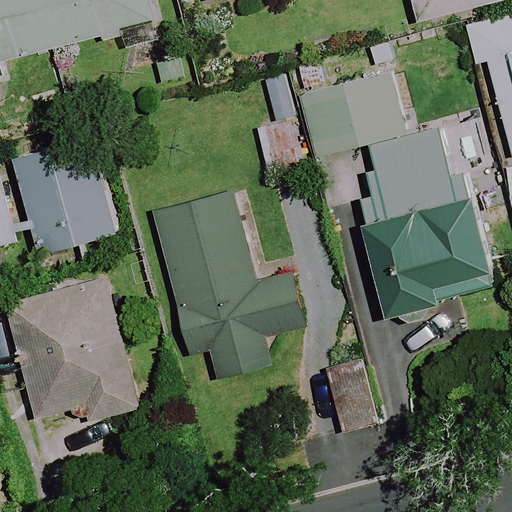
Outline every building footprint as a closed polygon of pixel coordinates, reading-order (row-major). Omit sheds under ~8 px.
[(162,22),(156,0),(0,0),(0,79),(8,78),(4,62),(162,22)] [(416,0),(423,23),(505,0),(416,0)] [(511,14),(467,27),(478,69),(488,66),(511,150),(511,14)] [(397,78),(304,95),(316,158),(409,140),(397,78)] [(299,127),(264,130),(269,186),(304,183),(299,127)] [(93,140),(19,156),(40,253),(114,236),(93,140)] [(445,305),(443,297),(441,288),(499,274),(475,174),(447,181),(442,157),(393,169),(399,194),(362,202),(390,318),(445,305)] [(11,175),(0,177),(0,250),(24,246),(11,175)] [(162,211),(193,356),(214,351),(220,379),(274,367),(268,336),(312,327),(299,266),(258,275),(240,194),(162,211)] [(147,409),(115,279),(12,305),(42,425),(94,412),(97,421),(147,409)]
